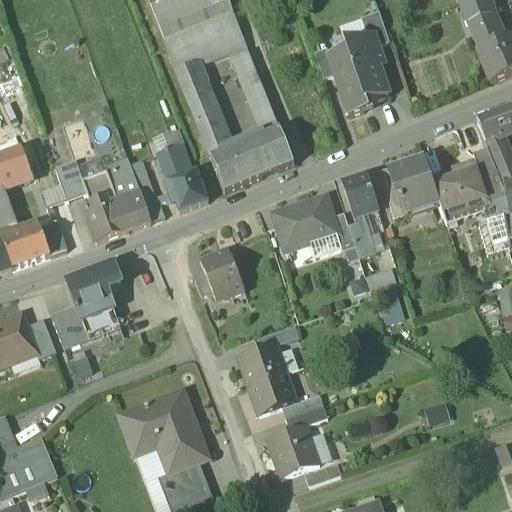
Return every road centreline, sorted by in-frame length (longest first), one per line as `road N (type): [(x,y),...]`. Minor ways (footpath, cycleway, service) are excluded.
road 1 (tertiary): [(156,238),(511,91)]
road 2 (residential): [(156,238),(212,363),(262,511)]
road 3 (tertiary): [(0,292),(156,238)]
